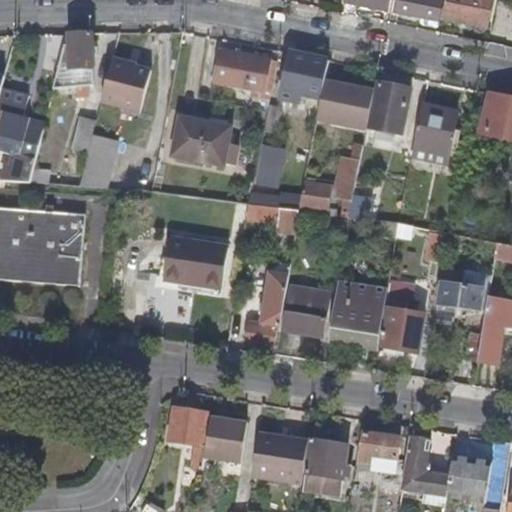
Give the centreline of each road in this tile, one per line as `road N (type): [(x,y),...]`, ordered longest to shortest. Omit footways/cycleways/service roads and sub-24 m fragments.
road 1 (residential): [(511,77),(186,8),(0,12)]
road 2 (residential): [(147,366),(511,418)]
road 3 (residential): [(147,366),(120,469),(103,495),(0,509)]
road 4 (residential): [(0,345),(147,366)]
